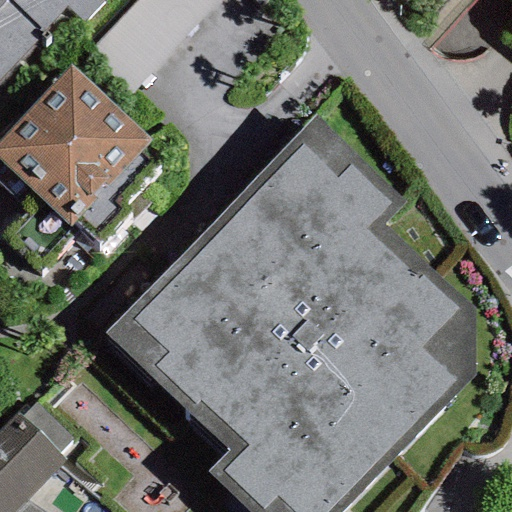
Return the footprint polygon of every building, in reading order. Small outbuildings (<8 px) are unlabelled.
[(0,0),(0,78),(44,31),(9,0),(0,0)] [(102,0),(9,0),(44,31),(68,7),(83,21),(102,0)] [(217,0),(135,0),(83,56),(127,97),(217,0)] [(140,150),(149,141),(73,67),(0,142),(0,160),(32,192),(20,204),(25,209),(0,235),(37,271),(81,226),(99,243),(132,208),(123,199),(156,165),(140,150)] [(314,115),(104,333),(228,452),(209,470),(249,511),(341,511),(471,378),(472,310),(384,224),(403,203),(314,115)] [(18,413),(0,431),(0,511),(44,511),(26,499),(65,459),(18,413)]
